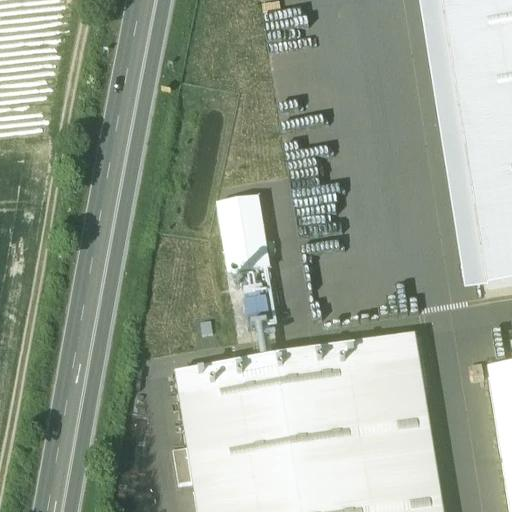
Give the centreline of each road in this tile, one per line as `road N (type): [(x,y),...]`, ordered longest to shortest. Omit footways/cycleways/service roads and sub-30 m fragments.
road 1 (trunk): [(151,0),(59,511)]
road 2 (track): [(91,0),(0,494)]
